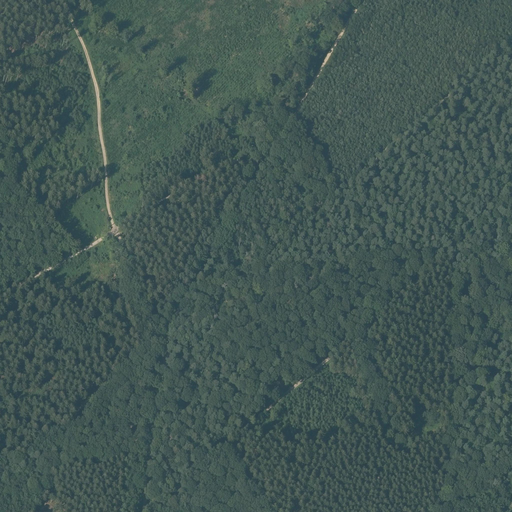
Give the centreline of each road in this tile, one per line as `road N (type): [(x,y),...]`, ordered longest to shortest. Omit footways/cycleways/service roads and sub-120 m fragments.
road 1 (track): [(511,182),(445,260),(145,511)]
road 2 (track): [(167,350),(177,314),(360,0)]
road 3 (track): [(511,41),(345,187),(273,147)]
road 4 (track): [(68,15),(96,87),(116,231)]
road 5 (track): [(116,231),(183,187),(273,147)]
road 6 (track): [(150,451),(58,469),(0,500)]
road 7 (track): [(0,296),(116,231)]
road 8 (track): [(116,231),(167,350)]
